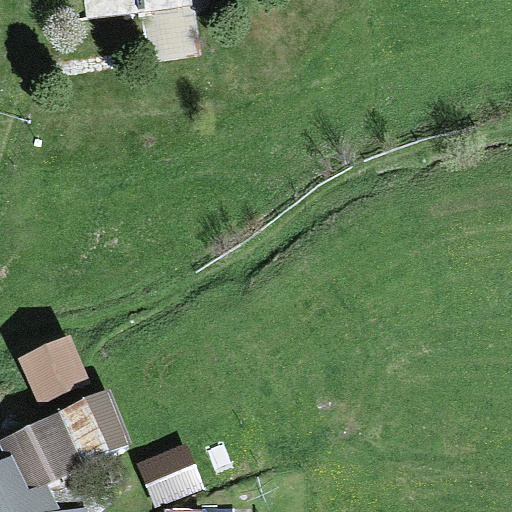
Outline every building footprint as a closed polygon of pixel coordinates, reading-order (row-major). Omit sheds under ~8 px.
[(196,0),(95,0),(100,39),(200,30),(196,0)] [(69,334),(16,359),(40,408),(92,383),(69,334)] [(108,389),(59,412),(84,466),(133,443),(108,389)] [(59,412),(0,438),(0,445),(6,457),(12,454),(29,491),(47,483),(84,466),(59,412)] [(6,457),(0,460),(0,511),(87,511),(87,509),(60,510),(47,483),(29,491),(12,454),(6,457)] [(176,456),(126,475),(140,511),(155,511),(193,498),(176,456)]
